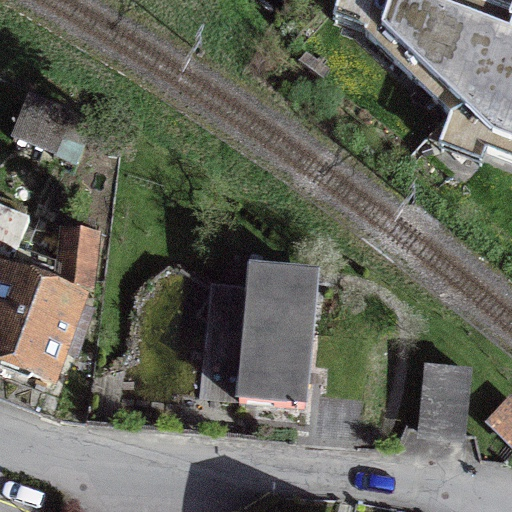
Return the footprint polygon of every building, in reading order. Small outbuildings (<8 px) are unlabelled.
[(511,23),(510,28),(435,0),(342,0),(333,25),(364,36),(364,37),(486,152),(511,162),(511,23)] [(57,150),(71,117),(32,102),(19,135),(57,150)] [(29,223),(0,211),(0,277),(4,279),(7,280),(29,223)] [(91,287),(96,242),(94,241),(96,226),(71,223),(69,239),(65,238),(60,284),(91,287)] [(304,409),(316,284),(251,278),(239,403),(304,409)] [(78,312),(79,308),(7,280),(4,279),(0,290),(0,363),(52,383),(62,356),(75,360),(91,317),(78,312)] [(419,435),(464,440),(471,376),(426,371),(419,435)]
